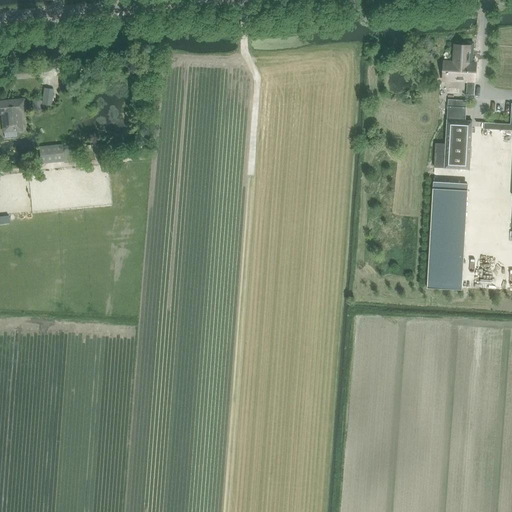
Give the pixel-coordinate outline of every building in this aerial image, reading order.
[(444,62),(443,79),(475,81),(476,64),(472,63),(473,53),(469,53),(470,46),(455,45),(454,62),(444,62)] [(467,84),(466,94),(474,95),(474,84),(467,84)] [(466,108),(466,100),(448,99),(448,107),(466,108)] [(23,100),(0,102),(0,113),(2,113),(4,137),(16,136),(16,130),(21,129),(19,111),(24,111),(23,100)] [(446,144),(444,168),(469,169),(472,121),(447,120),(446,144)] [(435,143),(434,167),(444,168),(446,144),(435,143)]
